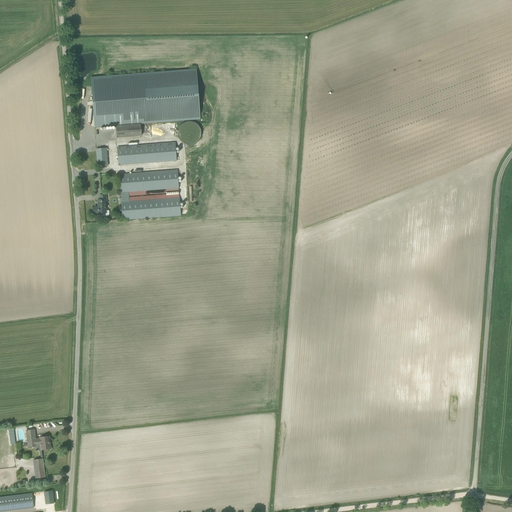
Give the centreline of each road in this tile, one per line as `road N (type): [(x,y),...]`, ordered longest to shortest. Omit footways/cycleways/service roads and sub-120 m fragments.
road 1 (unclassified): [(70,511),(82,235),(60,0)]
road 2 (unclassified): [(472,511),(499,190),(511,156)]
road 3 (track): [(327,511),(473,495),(511,500)]
